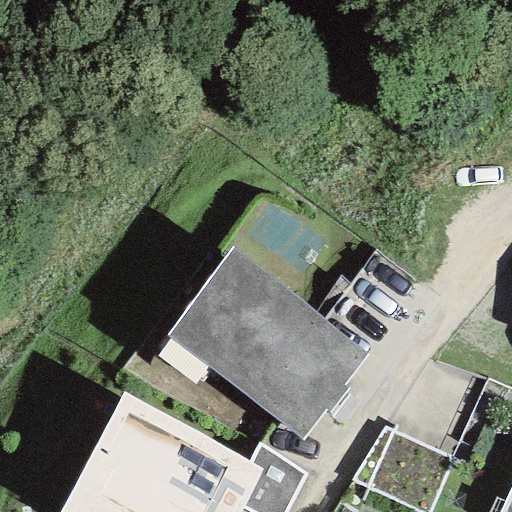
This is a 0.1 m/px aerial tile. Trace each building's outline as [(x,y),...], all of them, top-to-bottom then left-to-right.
[(166,336),(301,439),(324,410),(327,413),(346,389),(342,386),(365,353),(230,247),(166,336)] [(247,462),(123,394),(57,511),(239,511),(241,509),(262,471),(247,462)] [(429,511),(451,460),(383,428),(348,481),(414,511),(429,511)] [(284,511),(306,477),(257,445),(247,462),(262,471),(241,509),(247,511),(284,511)] [(511,511),(511,483),(498,511),(511,511)]
